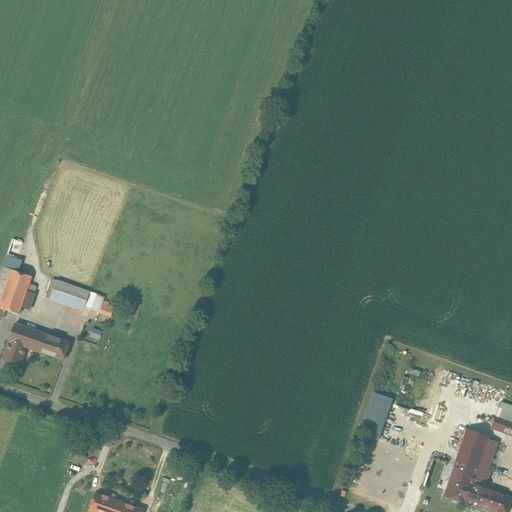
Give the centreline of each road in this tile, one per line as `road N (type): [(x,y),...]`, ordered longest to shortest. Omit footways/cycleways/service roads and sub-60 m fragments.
road 1 (unclassified): [(0,384),(368,511)]
road 2 (track): [(114,0),(50,180)]
